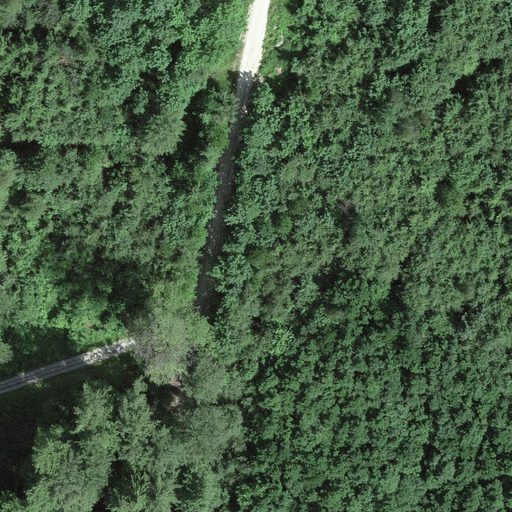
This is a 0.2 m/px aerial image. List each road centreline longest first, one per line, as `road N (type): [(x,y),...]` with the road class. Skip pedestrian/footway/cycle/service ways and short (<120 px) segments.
road 1 (track): [(175,511),(225,176),(261,0)]
road 2 (track): [(0,387),(201,322)]
